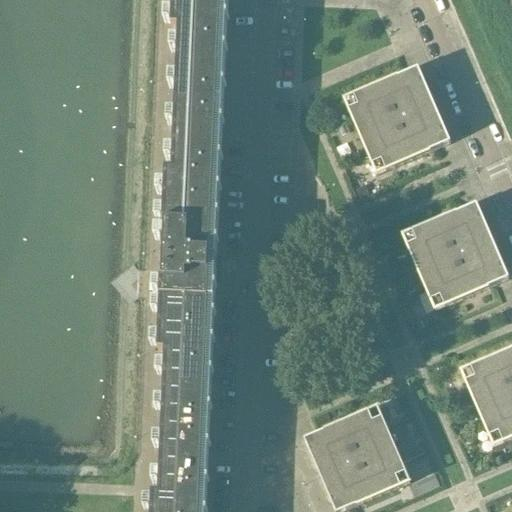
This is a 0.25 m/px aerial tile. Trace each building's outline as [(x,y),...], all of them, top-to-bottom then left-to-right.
[(217,119),(222,0),(174,0),(173,33),(180,33),(176,117),(217,119)] [(450,146),(418,71),(344,103),(377,178),(450,146)] [(211,258),(217,119),(176,117),(174,175),(167,175),(163,268),(159,355),(166,356),(160,498),(201,499),(210,284),(216,284),(217,269),(217,258),(211,258)] [(345,128),(339,131),(342,138),(349,135),(345,128)] [(364,189),(356,193),(360,200),(368,196),(364,189)] [(435,314),(495,288),(509,282),(477,207),(403,239),(435,314)] [(511,352),(461,375),(494,450),(511,441),(511,352)] [(378,411),(318,436),(304,443),(333,511),(348,511),(410,486),(378,411)] [(434,477),(408,489),(413,500),(439,488),(434,477)] [(200,511),(201,499),(160,498),(153,497),(152,511),(200,511)]
